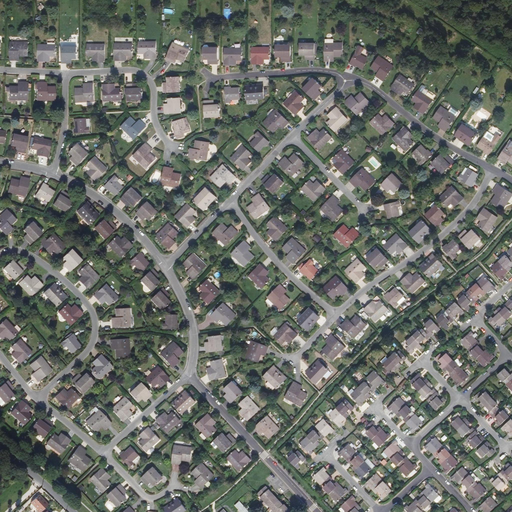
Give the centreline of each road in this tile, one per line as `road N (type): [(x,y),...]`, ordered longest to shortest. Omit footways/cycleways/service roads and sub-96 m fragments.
road 1 (residential): [(493,169),(463,216),(335,315)]
road 2 (residential): [(316,511),(189,375)]
road 3 (residential): [(352,77),(493,169)]
road 4 (residential): [(65,72),(142,73),(159,131),(176,148)]
road 5 (residential): [(0,253),(29,254),(75,290),(95,320),(87,352)]
road 6 (residential): [(229,201),(282,268),(335,315)]
road 7 (residential): [(164,265),(124,218),(51,174)]
road 8 (residential): [(210,78),(316,70),(352,77)]
